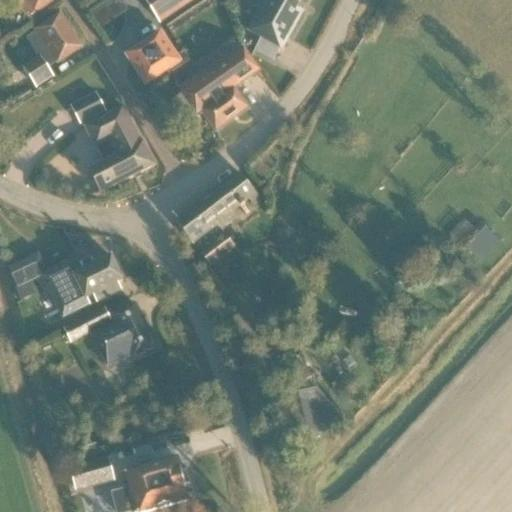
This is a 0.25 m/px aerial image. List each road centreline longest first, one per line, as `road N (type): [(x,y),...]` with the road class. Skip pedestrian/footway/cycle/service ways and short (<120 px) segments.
road 1 (tertiary): [(262,511),(216,361),(151,221)]
road 2 (tertiary): [(186,194),(266,130),(352,0)]
road 3 (residential): [(186,194),(63,0)]
road 4 (tertiary): [(151,221),(96,222),(0,190)]
